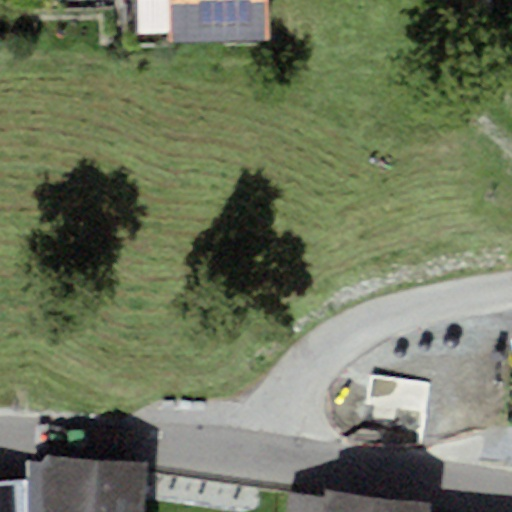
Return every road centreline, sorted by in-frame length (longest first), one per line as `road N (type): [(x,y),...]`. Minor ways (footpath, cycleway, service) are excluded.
road 1 (residential): [(274,460),(279,420),(306,374),(340,343),(434,303),(511,289)]
road 2 (residential): [(274,460),(0,435)]
road 3 (residential): [(511,492),(274,460)]
